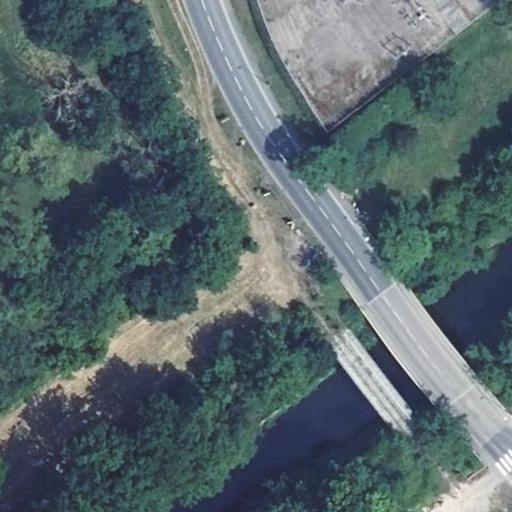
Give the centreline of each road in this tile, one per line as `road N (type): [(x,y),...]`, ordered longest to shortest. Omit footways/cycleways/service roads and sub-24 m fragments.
road 1 (unclassified): [(202,0),(234,76),(283,158),(511,454)]
road 2 (track): [(132,0),(216,173),(322,318)]
